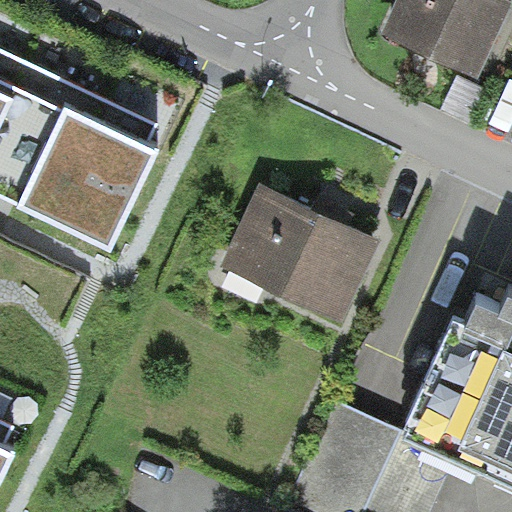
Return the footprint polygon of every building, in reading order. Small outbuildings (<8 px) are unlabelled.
[(475,73),(505,4),(495,0),(396,0),(382,33),(475,73)] [(0,192),(115,242),(168,121),(0,49),(0,192)] [(335,319),(370,240),(259,191),(224,271),(335,319)] [(511,478),(511,295),(509,294),(500,315),(468,301),(410,434),(511,478)] [(0,497),(32,424),(0,410),(0,497)]
